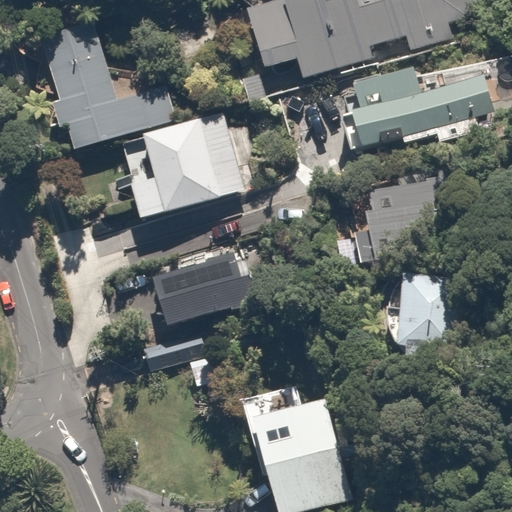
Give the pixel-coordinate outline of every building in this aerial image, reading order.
[(263,0),(234,8),(250,69),(292,58),(297,77),(374,57),(371,44),(407,34),(412,55),(498,33),(489,0),(263,0)] [(89,18),(33,38),(54,98),(44,102),(61,151),(175,111),(163,77),(115,93),(89,18)] [(351,144),(491,100),(479,61),(411,82),(405,63),(343,82),(349,104),(340,107),(351,144)] [(256,70),(231,76),(238,105),(263,99),(256,70)] [(221,127),(218,112),(138,136),(150,175),(123,183),(134,217),(238,186),(232,164),(234,164),(236,163),(238,163),(240,162),(241,161),(243,160),(245,159),(246,157),(247,155),(248,154),(249,152),(250,150),(250,148),(250,146),(251,144),(250,142),(250,140),(249,138),(249,136),(248,134),(247,133),(245,131),(244,130),(242,128),(241,127),(239,126),(237,126),(235,125),(233,125),(231,125),(229,125),(227,125),(225,126),(223,126),(221,127)] [(396,180),(369,190),(374,204),(357,210),(373,253),(483,213),(466,164),(399,189),(396,180)] [(242,300),(232,254),(143,276),(154,321),(242,300)] [(430,270),(392,269),(390,326),(383,326),(382,343),(396,343),(395,354),(406,354),(405,365),(447,366),(448,341),(428,340),(430,270)] [(191,359),(182,334),(140,349),(149,375),(191,359)] [(327,391),(298,400),(292,380),(233,399),(270,511),(281,511),(330,496),(314,447),(343,437),(327,391)]
